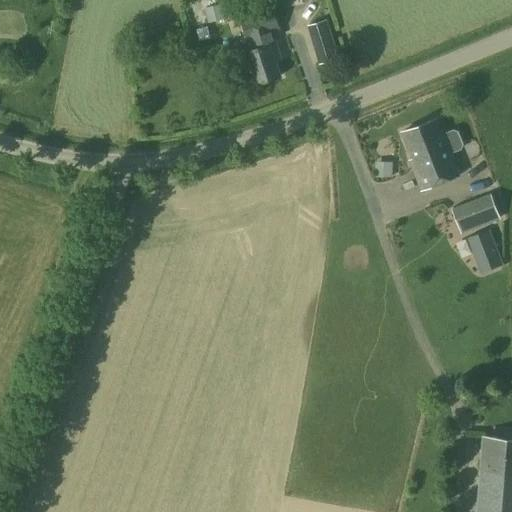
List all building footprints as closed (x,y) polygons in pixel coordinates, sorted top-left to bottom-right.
[(282,61),(276,42),(274,31),(280,29),(274,10),(241,21),(247,39),(250,39),(253,49),(247,51),(257,84),(281,77),(277,62),(282,61)] [(326,20),(307,26),(320,64),(339,58),(326,20)] [(421,191),(424,190),(460,176),(437,118),(402,132),(417,173),(415,173),(421,191)] [(392,178),(392,168),(375,167),(374,177),(392,178)] [(461,234),(501,219),(491,193),(452,209),(461,234)] [(469,236),(483,272),(507,263),(493,227),(469,236)] [(511,511),(511,438),(483,436),(478,511),(511,511)]
